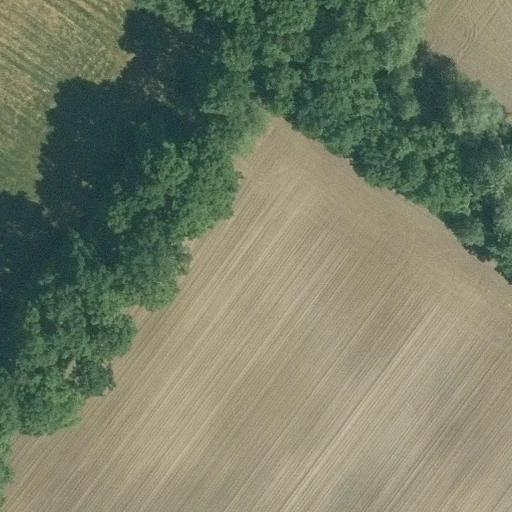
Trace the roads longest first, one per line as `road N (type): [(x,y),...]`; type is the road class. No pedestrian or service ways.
road 1 (unclassified): [(0,436),(268,79)]
road 2 (unclassified): [(268,79),(511,248)]
